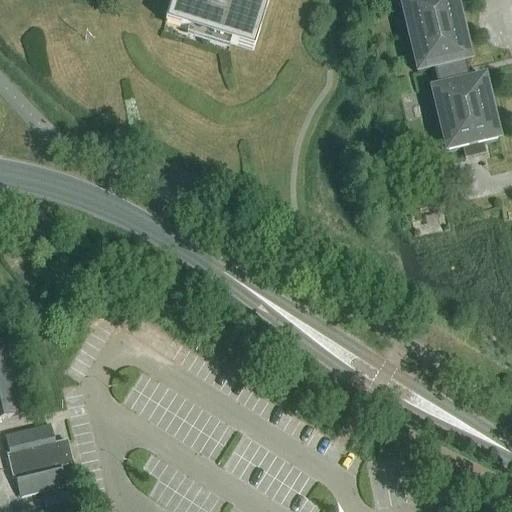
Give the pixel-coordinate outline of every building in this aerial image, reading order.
[(171,0),(164,25),(187,32),(188,29),(230,42),(229,45),(252,52),(268,0),(171,0)] [(470,63),(454,0),(408,0),(399,2),(416,75),(436,71),(440,89),(430,92),(445,154),(461,150),(464,160),(484,155),(482,146),(498,142),(483,79),(468,82),(463,64),(470,63)] [(0,419),(22,415),(6,349),(0,350),(0,419)] [(58,468),(70,465),(65,442),(52,445),(47,426),(3,436),(7,456),(5,457),(10,480),(13,479),(18,498),(62,488),(58,468)] [(71,511),(67,493),(43,499),(45,511),(71,511)]
